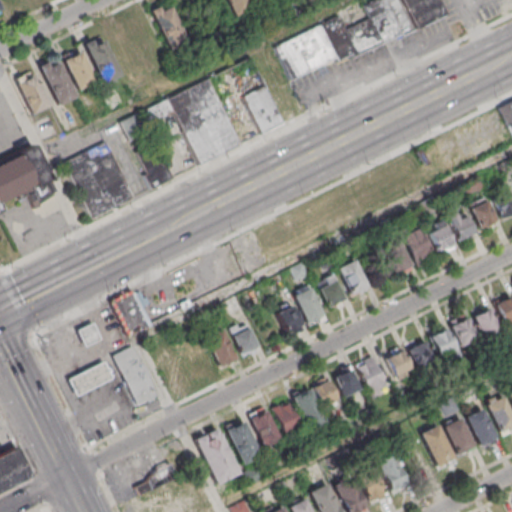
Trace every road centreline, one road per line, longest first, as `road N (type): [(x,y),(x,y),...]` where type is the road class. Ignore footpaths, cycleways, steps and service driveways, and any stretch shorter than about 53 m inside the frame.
road 1 (residential): [(511,253),(94,463)]
road 2 (trunk): [(503,62),(175,225)]
road 3 (tertiary): [(84,511),(0,341)]
